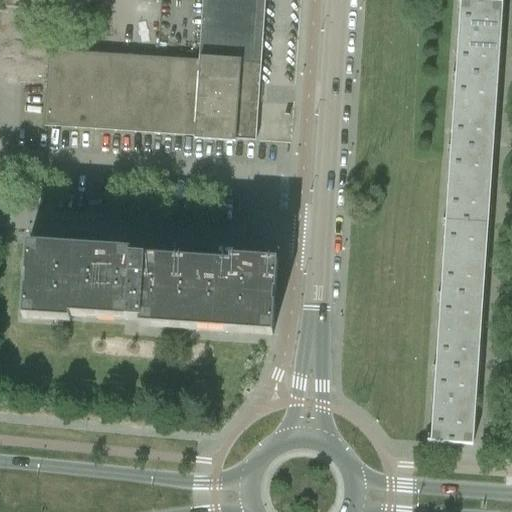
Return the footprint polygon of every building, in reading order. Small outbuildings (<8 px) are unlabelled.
[(5,0),(5,10),(66,14),(67,0),(5,0)] [(43,128),(254,142),(263,0),(201,0),(198,51),(205,52),(204,59),(198,59),(198,62),(48,52),(43,128)] [(458,76),(496,79),(501,5),(457,2),(456,4),(463,4),(458,76)] [(453,150),(491,152),(496,79),(458,76),(453,150)] [(448,223),(486,226),(491,152),(453,150),(448,223)] [(481,299),(486,226),(448,223),(443,296),(481,299)] [(57,316),(70,317),(128,321),(128,316),(140,316),(139,328),(272,337),(274,306),(273,306),(274,293),(275,293),(277,263),(242,260),(242,265),(230,265),(131,258),(132,253),(27,246),(25,276),(26,276),(25,289),(24,289),(22,320),(57,322),(57,316)] [(476,373),(481,299),(443,296),(438,370),(476,373)] [(471,446),(476,373),(438,370),(433,442),(426,442),(426,443),(471,446)]
